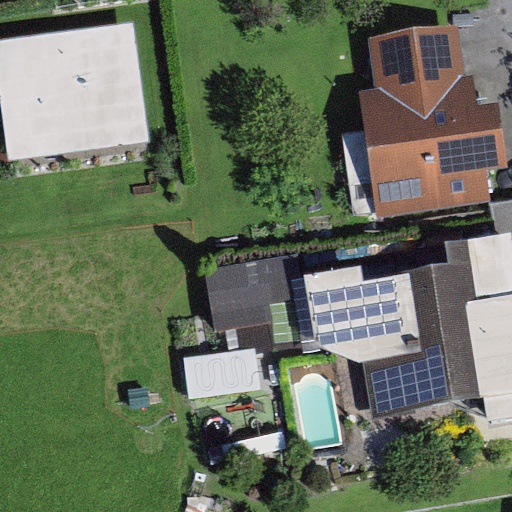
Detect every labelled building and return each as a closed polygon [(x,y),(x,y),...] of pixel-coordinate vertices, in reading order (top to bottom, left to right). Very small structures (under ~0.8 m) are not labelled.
[(146,25),(0,44),(0,87),(12,175),(163,155),(146,25)] [(471,29),(381,42),(388,93),(372,96),(390,221),(496,206),(471,29)] [(511,242),(455,252),(459,273),(373,288),(370,273),(310,283),(322,354),(370,346),(384,423),(491,404),(495,428),(511,425),(511,242)] [(214,269),(220,333),(258,329),(252,265),(214,269)] [(264,351),(191,356),(194,396),(266,391),(264,351)]
